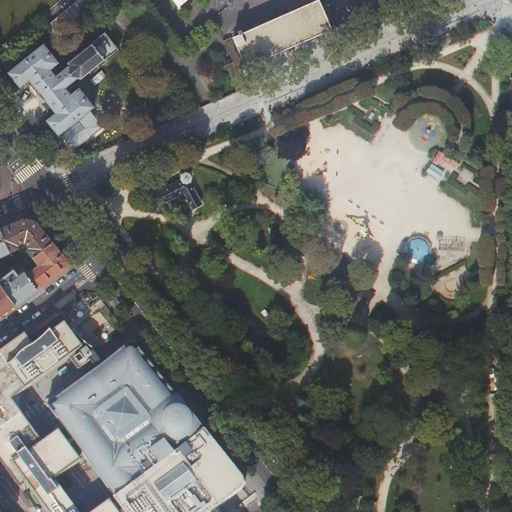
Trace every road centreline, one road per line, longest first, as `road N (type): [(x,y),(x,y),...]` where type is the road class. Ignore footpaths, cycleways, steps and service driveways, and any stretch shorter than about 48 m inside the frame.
road 1 (secondary): [(101,260),(301,511)]
road 2 (residential): [(101,260),(0,334)]
